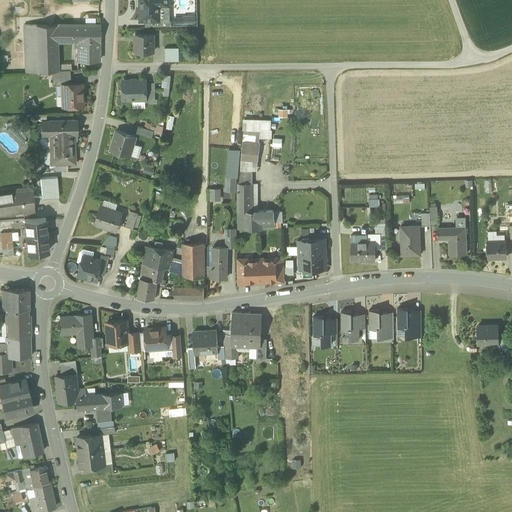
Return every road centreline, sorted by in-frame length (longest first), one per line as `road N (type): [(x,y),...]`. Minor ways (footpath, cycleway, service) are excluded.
road 1 (tertiary): [(61,289),(180,310),(411,276),(511,284)]
road 2 (track): [(336,287),(328,65)]
road 3 (residential): [(43,297),(40,364),(73,511)]
road 4 (residential): [(106,66),(86,172),(51,270)]
road 5 (track): [(328,65),(474,62),(511,47)]
